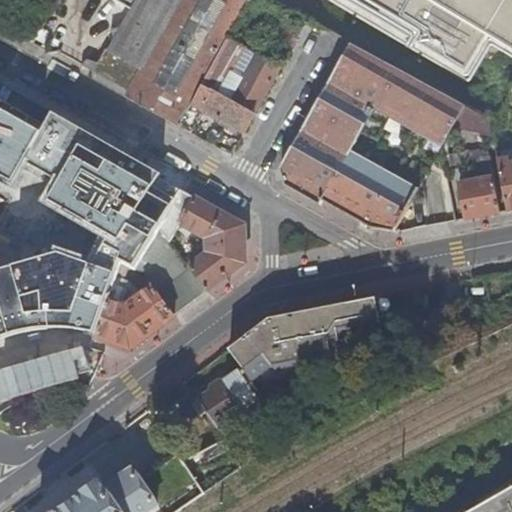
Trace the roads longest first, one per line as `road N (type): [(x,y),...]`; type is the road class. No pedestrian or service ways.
road 1 (residential): [(0,50),(243,189)]
road 2 (residential): [(109,400),(272,285)]
road 3 (residential): [(325,40),(243,189)]
road 4 (residential): [(273,205),(388,263)]
road 5 (residential): [(388,263),(511,240)]
road 6 (residential): [(13,475),(109,400)]
